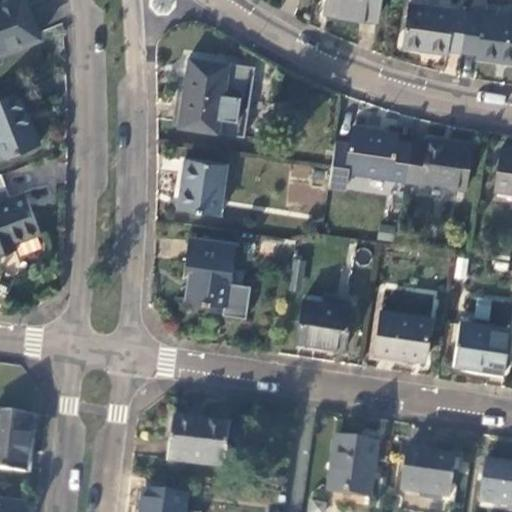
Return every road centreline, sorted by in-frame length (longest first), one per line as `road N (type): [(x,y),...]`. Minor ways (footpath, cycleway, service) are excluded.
road 1 (residential): [(511,419),(123,359)]
road 2 (unclassified): [(123,359),(129,0)]
road 3 (unclassified): [(81,0),(73,350)]
road 4 (residential): [(511,108),(400,90),(319,59),(224,0)]
road 5 (unclassified): [(73,350),(57,511)]
road 6 (unclassified): [(107,511),(123,359)]
